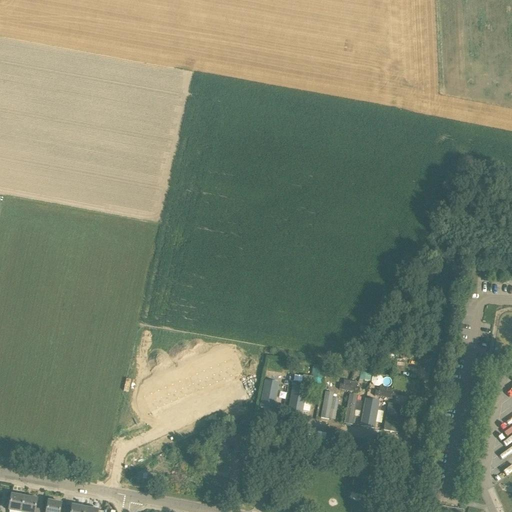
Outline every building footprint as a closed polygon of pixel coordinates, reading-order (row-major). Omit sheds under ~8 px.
[(232,359),(225,362),(231,376),(239,373),(232,359)] [(257,408),(281,413),(291,363),(266,360),(257,408)] [(225,362),(218,365),(224,380),(231,376),(225,362)] [(218,365),(211,368),(217,383),(224,380),(218,365)] [(314,377),(322,379),(324,367),(313,365),(311,377),(314,377)] [(211,368),(204,371),(210,386),(217,383),(211,368)] [(204,371),(197,374),(203,389),(210,386),(204,371)] [(360,380),(370,382),(371,374),(361,373),(360,380)] [(197,374),(190,377),(196,392),(203,389),(197,374)] [(313,378),(304,376),(302,383),(312,385),(313,378)] [(312,386),(321,388),(322,379),(314,377),(312,386)] [(187,378),(180,381),(186,396),(193,393),(187,378)] [(180,381),(173,384),(179,399),(186,396),(180,381)] [(344,381),(344,385),(340,385),(339,390),(349,392),(351,382),(344,381)] [(360,388),(357,388),(358,383),(351,382),(349,392),(359,394),(360,388)] [(173,384),(166,387),(172,402),(179,399),(173,384)] [(166,387),(159,390),(165,405),(172,402),(166,387)] [(380,387),(379,392),(376,391),(375,397),(385,398),(387,388),(380,387)] [(304,418),(307,390),(294,388),(290,417),(304,418)] [(392,394),(393,390),(387,388),(385,398),(395,400),(396,395),(392,394)] [(159,390),(152,393),(158,408),(165,405),(159,390)] [(152,393),(144,397),(151,411),(158,408),(152,393)] [(338,396),(326,393),(320,419),(332,421),(338,396)] [(353,425),(358,399),(347,397),(341,423),(353,425)] [(375,429),(380,403),(370,401),(365,427),(375,429)] [(400,434),(405,407),(393,404),(388,432),(400,434)] [(145,409),(138,413),(143,424),(150,421),(145,409)] [(12,511),(22,511),(25,498),(12,495),(9,511),(12,511)] [(41,511),(42,510),(36,509),(38,500),(25,498),(22,511),(41,511)] [(60,511),(62,504),(49,502),(46,511),(60,511)]
